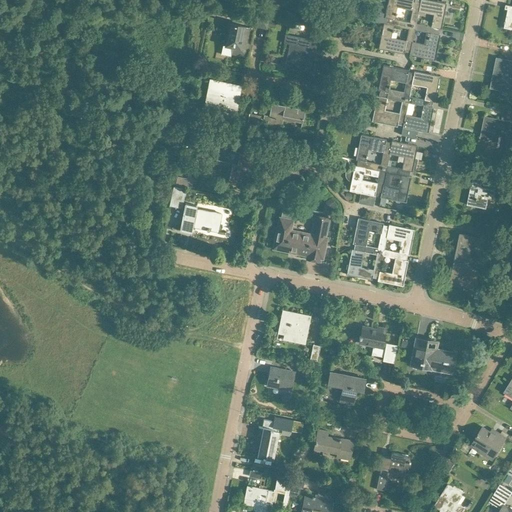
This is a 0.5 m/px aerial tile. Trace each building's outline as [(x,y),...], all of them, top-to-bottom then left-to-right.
[(388,0),(385,17),(387,18),(386,23),(386,24),(393,25),(409,28),(409,25),(412,26),(413,23),(410,22),(395,19),(397,7),(412,10),(414,0),(388,0)] [(414,0),(412,10),(410,22),(413,23),(412,26),(415,26),(416,23),(418,11),(434,14),(431,27),(439,28),(441,29),(446,3),(429,0),(420,0),(418,0),(414,0)] [(254,13),(251,26),(265,29),(268,16),(254,13)] [(223,45),(221,54),(226,55),(230,56),(231,54),(246,57),(247,48),(250,49),(251,43),(248,43),(251,28),(246,27),(246,26),(229,23),(225,45),(223,45)] [(383,23),(378,48),(404,54),(404,51),(410,53),(412,42),(415,30),(415,29),(412,29),(412,26),(409,25),(409,28),(406,40),(391,37),(393,25),(386,24),(386,23),(384,23),(383,23)] [(439,28),(431,27),(416,23),(415,26),(412,26),(412,29),(415,29),(415,30),(430,33),(427,45),(412,42),(410,53),(409,55),(435,60),(440,34),(438,34),(439,28)] [(312,73),(318,41),(286,33),(284,42),(290,44),(284,68),(312,73)] [(511,60),(497,58),(495,69),(498,70),(495,88),(511,91),(511,86),(511,81),(511,82),(511,75),(511,60)] [(383,65),(378,90),(380,91),(379,96),(387,98),(402,101),(402,98),(405,98),(406,95),(403,95),(404,92),(389,88),(391,80),(406,83),(408,72),(409,70),(408,70),(383,65)] [(404,92),(403,95),(406,95),(405,98),(409,99),(409,96),(412,84),(427,87),(424,99),(432,101),(434,102),(434,101),(440,76),(414,71),(414,73),(408,72),(406,83),(404,92)] [(227,96),(229,85),(211,81),(204,113),(233,119),(237,98),(227,96)] [(348,91),(337,97),(349,117),(359,111),(352,99),(348,91)] [(398,124),(403,125),(406,114),(408,103),(408,102),(405,102),(405,98),(402,98),(402,101),(399,113),(385,110),(387,98),(377,96),(372,120),(372,121),(397,126),(398,124)] [(403,125),(401,135),(416,138),(418,131),(428,133),(433,107),(431,107),(432,101),(424,99),(409,96),(409,99),(405,98),(405,102),(408,102),(408,103),(423,106),(421,117),(406,114),(403,125)] [(291,120),(302,123),(302,120),(306,103),(286,99),(285,105),(274,103),(272,103),(271,109),(270,116),(264,114),(263,120),(268,120),(268,121),(268,123),(281,126),(282,120),(282,119),(291,120)] [(249,113),(247,127),(259,129),(261,115),(249,113)] [(480,137),(478,146),(497,150),(501,128),(505,129),(505,134),(507,135),(510,122),(485,117),(482,132),(483,132),(482,137),(480,137)] [(355,147),(353,155),(356,156),(356,160),(358,160),(357,166),(379,170),(380,167),(383,168),(384,165),(381,164),(366,161),(368,149),(383,152),(385,141),(386,141),(386,139),(361,134),(358,147),(355,147)] [(383,152),(381,164),(384,165),(383,168),(386,169),(387,166),(388,159),(389,153),(398,155),(404,157),(403,162),(402,169),(410,170),(410,171),(412,171),(415,172),(417,159),(415,159),(417,146),(392,140),(391,143),(386,141),(385,141),(383,152)] [(219,141),(218,148),(222,149),(221,158),(232,160),(229,179),(248,183),(250,171),(251,167),(253,155),(235,152),(236,144),(219,141)] [(350,180),(351,180),(349,191),(375,196),(375,194),(381,195),(380,197),(386,172),(383,171),(383,168),(380,167),(379,170),(354,165),(354,168),(353,168),(352,168),(351,168),(350,168),(349,169),(348,169),(348,170),(347,170),(347,171),(347,172),(346,173),(346,174),(346,175),(346,176),(347,176),(347,177),(348,178),(349,179),(350,180)] [(386,172),(380,197),(406,202),(411,177),(409,176),(410,171),(410,170),(401,169),(387,166),(386,169),(383,168),(383,171),(386,172)] [(489,179),(489,178),(487,177),(487,178),(474,175),(472,186),(471,186),(467,205),(486,209),(489,198),(493,199),(498,180),(489,179)] [(186,189),(174,186),(169,206),(170,206),(182,208),(186,189)] [(331,198),(326,202),(331,208),(336,204),(331,198)] [(186,204),(180,229),(180,230),(181,230),(191,232),(192,232),(193,227),(193,224),(200,226),(200,227),(200,228),(206,229),(206,230),(207,230),(207,231),(208,231),(209,231),(209,230),(210,230),(217,231),(217,232),(218,231),(221,214),(221,213),(197,208),(197,206),(197,205),(196,205),(187,203),(186,203),(186,204)] [(327,238),(325,238),(329,218),(315,215),(311,235),(290,231),(292,221),(280,218),(274,248),(308,255),(307,259),(320,261),(320,257),(322,258),(327,238)] [(358,218),(353,243),(355,244),(354,249),(354,250),(364,252),(377,255),(377,251),(380,252),(381,249),(378,248),(365,245),(369,231),(381,233),(383,225),(383,223),(358,218)] [(381,233),(378,248),(381,249),(380,252),(383,252),(384,249),(387,237),(401,240),(399,252),(407,254),(407,255),(409,255),(414,229),(389,224),(388,226),(383,225),(381,233)] [(456,258),(453,274),(458,275),(457,284),(470,287),(478,273),(466,265),(470,247),(483,250),(485,240),(486,240),(500,243),(503,227),(486,224),(483,239),(461,234),(457,254),(459,255),(458,259),(456,258)] [(352,249),(346,274),(372,280),(372,277),(378,278),(377,281),(378,281),(380,271),(383,256),(383,255),(380,255),(380,252),(377,251),(377,255),(374,270),(361,267),(364,252),(354,250),(354,249),(352,249)] [(380,271),(378,281),(403,286),(408,260),(406,260),(407,255),(407,254),(399,252),(384,249),(383,252),(380,252),(380,255),(383,255),(383,256),(395,258),(392,274),(380,271)] [(511,275),(508,282),(507,282),(506,284),(507,284),(502,292),(503,293),(505,288),(511,292),(511,275)] [(295,342),(305,344),(310,321),(296,318),(297,312),(282,310),(279,325),(282,325),(280,334),(296,337),(295,342)] [(363,326),(361,336),(359,336),(359,338),(360,338),(360,342),(373,344),(371,355),(383,357),(385,344),(384,344),(383,343),(385,332),(384,332),(384,333),(377,332),(377,329),(363,326)] [(416,337),(412,360),(432,365),(431,368),(451,372),(455,353),(435,349),(435,351),(426,350),(428,340),(417,337),(416,337)] [(385,343),(385,344),(383,357),(382,361),(393,363),(396,345),(385,343)] [(313,344),(309,360),(317,362),(320,346),(313,344)] [(294,372),(271,367),(267,385),(290,390),(294,372)] [(363,390),(365,378),(330,371),(328,383),(344,386),(341,401),(353,403),(356,389),(363,390)] [(259,427),(257,435),(262,436),(258,456),(263,457),(263,458),(265,459),(266,458),(272,459),(278,428),(301,433),(303,422),(275,416),(273,421),(264,419),(262,427),(259,426),(258,427),(259,427)] [(483,427),(473,443),(494,457),(506,437),(500,434),(497,432),(495,435),(490,431),(483,427)] [(327,431),(318,429),(314,451),(322,453),(323,449),(337,452),(336,456),(349,459),(353,441),(326,436),(327,431)] [(390,457),(383,455),(376,489),(384,491),(388,471),(404,474),(405,467),(408,468),(409,462),(410,462),(410,460),(409,460),(410,456),(391,452),(390,457)] [(448,471),(454,462),(449,459),(443,468),(448,471)] [(290,491),(293,478),(278,475),(275,488),(285,490),(290,491)] [(290,491),(289,495),(299,497),(301,488),(303,489),(305,477),(293,475),(293,478),(290,491)] [(449,483),(434,505),(441,509),(439,511),(461,511),(465,507),(458,502),(464,492),(449,483)] [(511,491),(500,484),(494,493),(507,501),(511,493),(511,491)] [(247,485),(243,503),(250,505),(256,506),(255,510),(254,511),(270,511),(273,502),(275,491),(274,491),(268,490),(268,489),(252,486),(253,485),(251,485),(250,486),(247,485)] [(302,511),(329,511),(332,499),(328,498),(329,494),(319,492),(318,496),(306,494),(302,511)]
